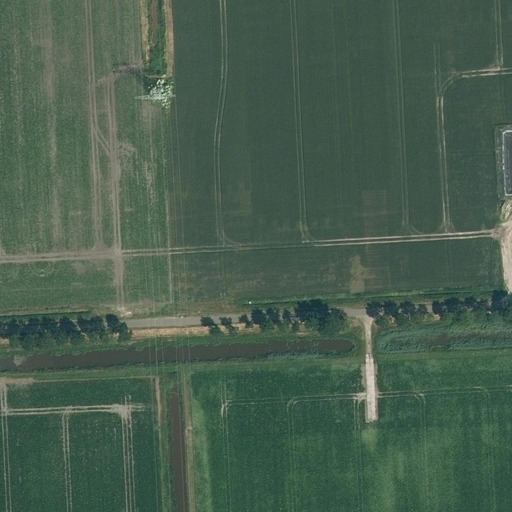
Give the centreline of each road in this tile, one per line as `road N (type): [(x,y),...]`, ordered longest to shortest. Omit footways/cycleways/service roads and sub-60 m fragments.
road 1 (unclassified): [(0,330),(511,305)]
road 2 (track): [(511,352),(368,360),(366,311)]
